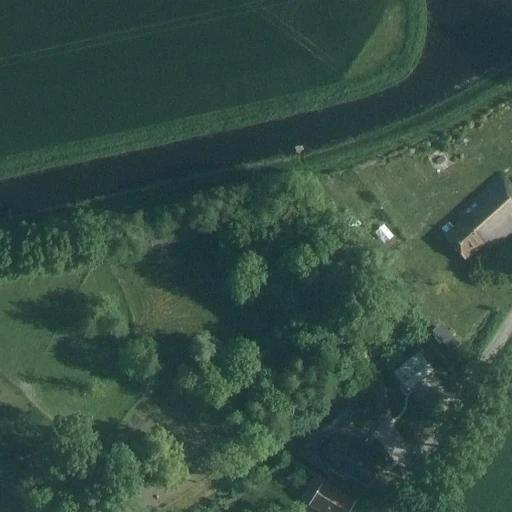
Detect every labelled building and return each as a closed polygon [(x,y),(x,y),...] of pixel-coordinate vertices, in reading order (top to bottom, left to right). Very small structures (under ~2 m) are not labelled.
[(511,229),(511,192),(500,179),(459,217),(463,221),(444,238),(467,262),(485,245),(489,248),(500,238),(501,239),(511,229)] [(222,282),(255,313),(263,306),(229,274),(222,282)] [(451,337),(443,345),(447,349),(451,354),(460,346),(451,337)] [(408,393),(434,373),(419,354),(393,374),(408,393)] [(363,412),(366,421),(391,414),(382,383),(365,388),(367,395),(354,399),(358,413),(363,412)] [(325,473),(329,467),(343,476),(345,473),(364,485),(375,468),(383,454),(366,444),(360,453),(335,436),(332,442),(317,432),(301,457),(325,473)] [(348,511),(356,501),(325,482),(310,506),(319,511),(348,511)]
